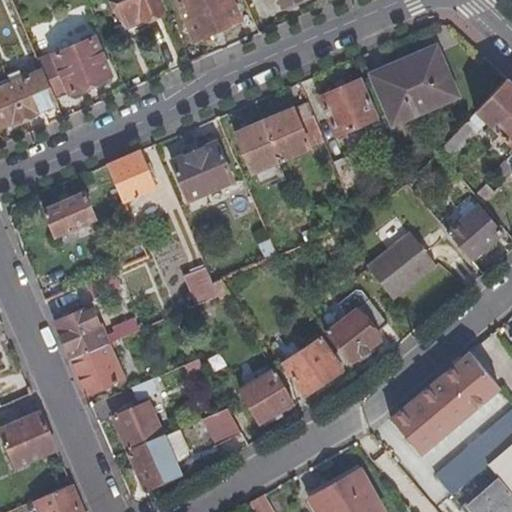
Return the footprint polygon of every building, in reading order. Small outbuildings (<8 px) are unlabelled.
[(110,0),(123,28),(160,12),(155,0),(110,0)] [(228,0),(176,0),(174,1),(194,46),(240,26),(228,0)] [(37,61),(40,67),(54,100),(109,76),(92,36),(37,61)] [(373,75),(394,124),(458,97),(446,68),(440,71),(431,50),(373,75)] [(56,103),(54,100),(40,67),(7,81),(23,117),(56,103)] [(338,137),(379,119),(362,80),(321,98),(338,137)] [(511,84),(506,80),(438,152),(447,163),(487,122),(511,147),(511,156),(496,173),(504,181),(511,173),(511,172),(511,84)] [(0,127),(23,117),(7,81),(0,84),(0,127)] [(309,103),(265,122),(283,162),(326,143),(309,103)] [(254,174),(283,162),(265,122),(236,134),(254,174)] [(217,143),(172,162),(189,201),(234,182),(217,143)] [(155,190),(139,152),(126,157),(108,165),(124,203),(155,190)] [(351,157),(335,164),(346,190),(362,183),(351,157)] [(403,171),(401,172),(406,186),(417,174),(412,170),(407,169),(403,171)] [(496,177),(476,197),(482,204),(502,183),(496,177)] [(43,212),(54,239),(95,222),(84,195),(43,212)] [(478,207),(448,232),(471,259),(501,233),(478,207)] [(408,228),(366,262),(394,298),(437,265),(408,228)] [(268,260),(280,255),(273,240),(262,243),(268,260)] [(184,275),(196,305),(219,295),(213,283),(206,266),(184,275)] [(111,285),(106,273),(82,283),(87,295),(111,285)] [(219,295),(227,292),(220,280),(213,283),(219,295)] [(375,300),(329,330),(350,360),(381,339),(377,332),(391,323),(375,300)] [(91,306),(55,322),(71,359),(107,344),(105,339),(91,306)] [(319,328),(325,324),(321,318),(315,322),(319,328)] [(115,330),(119,338),(143,328),(139,320),(115,330)] [(342,366),(321,333),(281,356),(302,390),(342,366)] [(107,344),(71,359),(78,375),(87,394),(122,378),(109,349),(107,344)] [(497,391),(500,388),(470,353),(433,384),(391,420),(421,454),(497,391)] [(187,372),(203,366),(198,357),(183,364),(187,372)] [(259,423),(294,403),(274,370),(239,390),(259,423)] [(159,391),(154,377),(131,386),(137,400),(159,391)] [(0,406),(1,408),(32,394),(25,379),(0,390),(0,406)] [(114,415),(128,449),(164,433),(149,402),(114,415)] [(219,445),(242,431),(227,406),(201,417),(219,445)] [(511,410),(438,475),(454,495),(491,464),(511,446),(511,410)] [(16,466),(56,449),(50,435),(40,412),(24,420),(22,416),(11,420),(13,425),(1,430),(16,466)] [(178,427),(164,433),(128,449),(145,489),(181,474),(177,463),(191,457),(178,427)] [(504,479),(511,488),(511,446),(491,464),(504,479)] [(310,501),(316,511),(383,511),(361,472),(310,501)] [(511,511),(511,488),(504,479),(469,509),(471,511),(511,511)] [(38,511),(82,511),(71,484),(34,501),(38,511)] [(273,511),(264,496),(250,505),(254,511),(273,511)]
